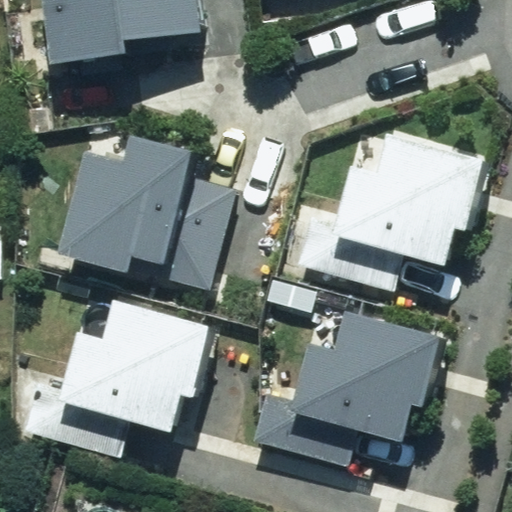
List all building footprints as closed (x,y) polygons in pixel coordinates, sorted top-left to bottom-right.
[(50,0),(61,77),(237,53),(229,0),(50,0)] [(205,293),(245,143),(161,121),(153,148),(114,138),(81,261),(205,293)] [(511,169),(511,147),(417,126),(411,156),(364,145),(351,202),(310,193),(294,265),(410,291),(421,243),(492,259),(511,169)] [(257,313),(157,291),(151,321),(104,310),(91,367),(50,358),(34,430),(151,456),(161,408),(232,424),(257,313)] [(479,330),(380,308),(373,338),(326,327),(314,384),(273,375),(256,447),(373,473),(384,425),(454,441),(479,330)]
